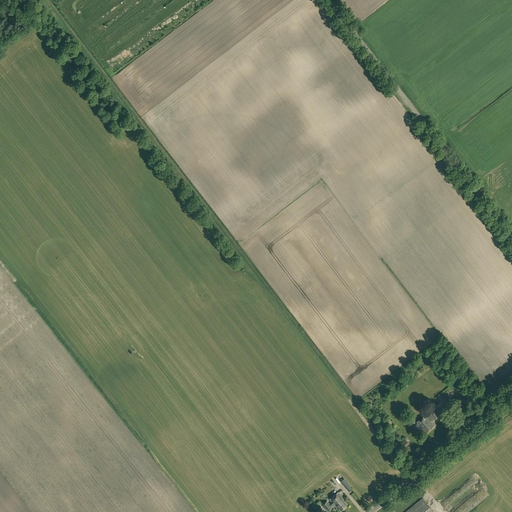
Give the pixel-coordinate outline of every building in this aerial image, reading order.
[(425,415),(417,422),(418,423),(414,425),(419,430),(422,428),(426,433),(434,426),(431,421),(434,418),(435,419),(442,413),(440,410),(436,414),(432,409),(429,412),(431,414),(427,417),(425,415)] [(388,429),(391,434),(396,429),(393,425),(388,429)] [(400,443),(405,448),(409,444),(405,439),(400,443)] [(340,482),(348,491),(351,488),(343,479),(340,482)] [(322,505),(327,511),(332,507),(334,505),(335,505),(336,504),(341,511),(347,505),(342,499),(343,498),(338,492),(329,499),(332,502),(329,504),(327,501),(322,505)] [(406,511),(433,511),(423,498),(406,511)]
